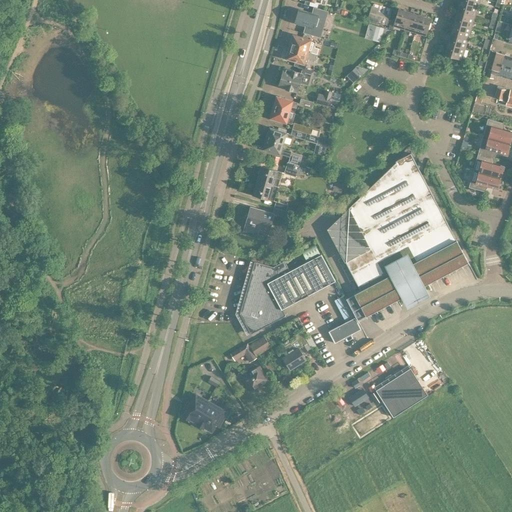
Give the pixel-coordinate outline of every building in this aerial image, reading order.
[(479,0),(460,0),(459,3),(477,8),(479,0)] [(391,8),(389,8),(373,3),(372,6),(371,6),(370,9),(367,20),(386,26),(391,8)] [(477,8),(459,3),(456,13),(474,19),(477,8)] [(298,10),(294,24),(305,27),(303,33),(319,38),(326,12),(319,9),(316,8),(313,8),(311,14),(298,10)] [(393,27),(404,30),(409,13),(398,10),(395,20),(391,19),(388,29),(392,30),(393,27)] [(419,16),(409,13),(404,30),(414,33),(419,16)] [(456,13),(453,24),(471,29),(474,19),(456,13)] [(425,37),(430,19),(419,16),(414,33),(425,37)] [(468,39),(471,29),(453,24),(450,34),(468,39)] [(383,28),(376,27),(372,41),(379,42),(383,28)] [(290,42),(289,47),(316,55),(318,48),(312,47),(314,42),(315,37),(299,32),(298,38),(292,36),(292,37),(290,38),(289,41),(290,42)] [(465,50),(468,39),(450,34),(447,44),(465,50)] [(462,61),(465,50),(447,44),(444,55),(462,61)] [(315,61),(316,55),(289,47),(288,52),(286,53),(285,56),(286,57),(286,59),(297,62),(295,67),(301,69),(304,70),(307,59),(315,61)] [(511,57),(495,53),(490,70),(488,70),(485,78),(493,80),(494,76),(511,80),(511,57)] [(355,81),(367,69),(356,66),(349,74),(355,81)] [(305,70),(294,67),(293,71),(291,71),(290,71),(283,69),(280,78),(299,83),(309,86),(313,72),(305,70)] [(285,90),(297,93),(299,83),(280,78),(278,87),(285,89),(285,90)] [(506,102),(505,106),(511,107),(511,90),(504,89),(504,90),(496,88),(493,98),(502,101),(506,102)] [(318,96),(316,104),(327,107),(329,99),(337,102),(339,95),(331,92),(325,91),(323,97),(318,96)] [(291,108),(296,109),(297,104),(276,97),(273,108),(290,113),(291,108)] [(311,108),(313,103),(300,99),(299,105),(311,108)] [(273,108),(270,119),(291,125),(294,114),(290,113),(273,108)] [(502,124),(487,119),(482,136),(510,144),(511,135),(511,132),(501,129),(502,124)] [(319,131),(294,123),(292,130),(317,138),(319,131)] [(290,136),(290,135),(288,135),(285,134),(277,131),(269,129),(268,132),(266,133),(265,139),(266,139),(283,145),(287,146),(290,136)] [(317,138),(292,130),(290,135),(316,143),(313,152),(322,155),(326,141),(317,138)] [(506,156),(510,144),(482,136),(478,153),(493,158),(494,152),(506,156)] [(282,149),(283,145),(266,139),(263,150),(289,158),(288,163),(287,163),(285,168),(297,171),(300,160),(301,156),(291,153),(291,152),(282,149)] [(478,153),(473,171),(500,178),(503,167),(491,163),(493,158),(478,153)] [(353,295),(365,316),(467,263),(410,154),(395,162),(396,163),(347,209),(368,248),(344,261),(360,291),(353,295)] [(277,164),(279,157),(273,155),(271,162),(277,164)] [(277,187),(281,173),(260,167),(256,181),(277,187)] [(295,177),(297,171),(285,168),(283,174),(295,177)] [(468,188),(483,192),(485,186),(497,190),(500,178),(473,171),(468,188)] [(277,187),(256,181),(252,196),(273,202),(275,195),(271,194),(273,186),(277,187)] [(332,191),(340,194),(343,185),(335,183),(332,191)] [(273,208),(286,212),(286,209),(287,205),(275,202),(273,208)] [(284,218),(284,217),(286,212),(273,208),(272,214),(250,208),(243,232),(248,233),(248,232),(252,234),(257,235),(259,230),(269,233),(274,215),(284,218)] [(286,212),(284,217),(288,219),(289,216),(291,217),(293,210),(286,209),(286,212)] [(301,251),(306,260),(320,252),(315,244),(301,251)] [(284,261),(272,267),(254,262),(239,314),(250,334),(285,316),(282,309),(335,281),(321,254),(289,271),(284,261)] [(361,330),(354,318),(328,332),(335,344),(361,330)] [(289,353),(281,358),(284,362),(283,363),(286,368),(287,367),(289,370),(305,360),(298,348),(300,347),(303,353),(309,349),(299,333),(283,343),(289,353)] [(312,352),(317,349),(310,335),(305,338),(312,352)] [(263,336),(249,345),(256,356),(271,347),(263,336)] [(248,343),(230,354),(234,361),(244,354),(249,362),(257,357),(256,356),(249,345),(248,343)] [(269,362),(264,365),(268,372),(273,369),(269,362)] [(251,371),(251,370),(241,376),(251,391),(267,381),(258,366),(251,371)] [(374,391),(392,418),(426,395),(408,368),(374,391)] [(365,383),(373,379),(369,372),(361,376),(365,383)] [(210,377),(208,381),(216,386),(218,382),(210,377)] [(363,388),(349,397),(355,407),(369,398),(363,388)] [(189,419),(195,422),(207,401),(195,394),(190,403),(188,402),(184,409),(186,410),(182,417),(188,421),(189,419)] [(226,412),(207,401),(195,422),(197,423),(196,425),(202,429),(203,427),(211,431),(219,417),(222,419),(226,412)]
